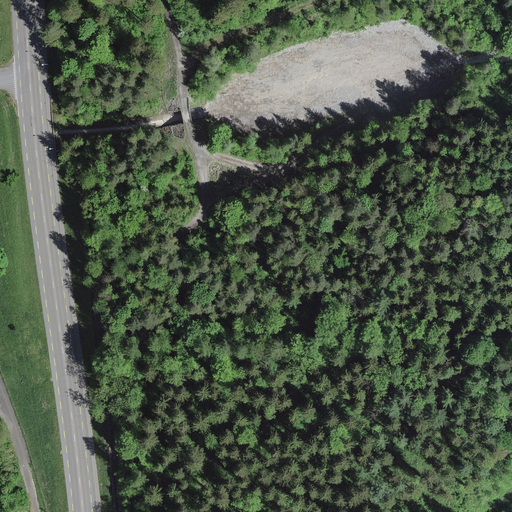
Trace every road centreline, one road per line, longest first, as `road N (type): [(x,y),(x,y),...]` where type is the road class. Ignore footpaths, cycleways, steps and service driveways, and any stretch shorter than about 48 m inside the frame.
road 1 (track): [(163,0),(211,206),(176,234),(123,249),(98,286),(116,511)]
road 2 (primary): [(29,76),(82,511)]
road 3 (track): [(199,151),(263,173),(301,157),(385,80)]
road 4 (track): [(34,511),(0,394)]
